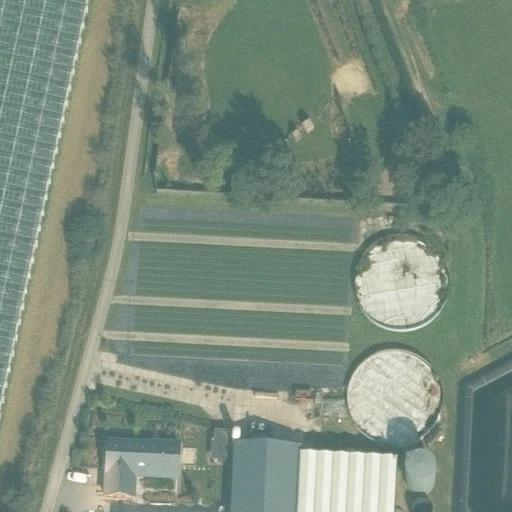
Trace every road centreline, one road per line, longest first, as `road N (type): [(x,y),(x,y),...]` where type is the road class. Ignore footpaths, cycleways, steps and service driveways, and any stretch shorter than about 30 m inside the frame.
road 1 (unclassified): [(45,511),(112,271),(153,0)]
road 2 (track): [(440,142),(462,205),(473,340)]
